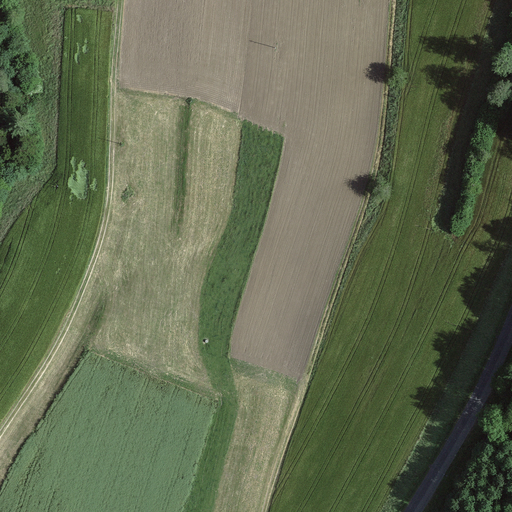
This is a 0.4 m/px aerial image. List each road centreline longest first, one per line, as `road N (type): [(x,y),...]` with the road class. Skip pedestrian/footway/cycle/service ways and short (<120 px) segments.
road 1 (track): [(0,434),(70,319),(98,241),(109,187),(120,0)]
road 2 (tertiary): [(408,511),(511,326)]
